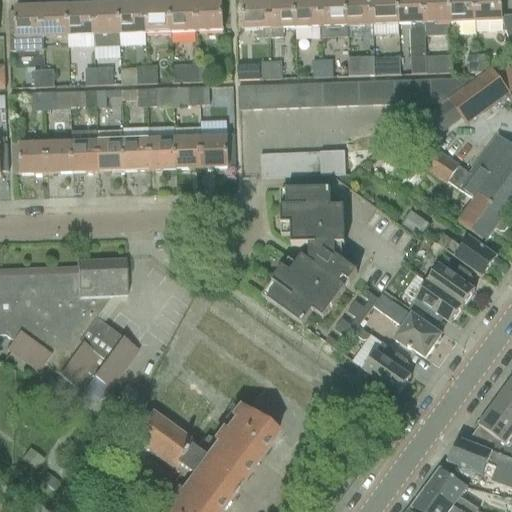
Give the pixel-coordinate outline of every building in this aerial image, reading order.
[(282,31),(295,31),(294,0),(278,0),(279,0),(268,1),(270,40),(283,40),(282,31)] [(320,30),(321,30),(320,0),(294,0),(295,31),(320,30)] [(345,0),(320,0),(321,30),(320,30),(321,41),(347,41),(347,29),(345,0)] [(345,0),(347,29),(373,28),(371,0),(345,0)] [(371,0),(373,28),(398,27),(397,0),(371,0)] [(426,77),(425,60),(425,37),(423,0),(397,0),(398,27),(410,26),(411,33),(409,33),(411,77),(426,77)] [(423,0),(425,37),(450,36),(449,0),(423,0)] [(449,0),(450,36),(476,35),(474,0),(449,0)] [(511,57),(511,56),(511,17),(502,18),(501,0),(474,0),(476,35),(505,34),(511,57)] [(104,7),(93,8),(94,39),(94,50),(119,50),(120,49),(120,38),(119,37),(118,1),(103,1),(104,7)] [(127,1),(118,1),(120,38),(145,37),(144,6),(127,7),(127,1)] [(256,41),(270,40),(268,1),(242,2),(243,32),(256,32),(256,41)] [(93,8),(81,8),(81,3),(66,3),(66,9),(68,40),(94,39),(93,8)] [(222,3),(196,4),(197,35),(223,34),(222,3)] [(196,4),(170,5),(171,36),(197,35),(196,4)] [(170,5),(144,6),(145,37),(171,36),(170,5)] [(66,9),(41,10),(42,41),(68,40),(66,9)] [(15,32),(9,33),(10,54),(43,53),(42,41),(41,10),(14,10),(15,32)] [(468,76),(478,75),(477,58),(467,58),(468,76)] [(488,58),(477,58),(478,75),(486,75),(488,73),(488,58)] [(450,59),(426,60),(426,77),(450,76),(450,59)] [(385,61),(374,62),(375,79),(385,79),(385,61)] [(374,62),(348,62),(349,80),(375,79),(374,62)] [(323,81),(322,63),(312,64),(313,81),(323,81)] [(332,63),(322,63),(323,81),(333,80),(332,63)] [(510,95),(511,93),(511,75),(503,64),(492,72),(510,95)] [(271,65),(261,66),(262,82),(271,82),(271,65)] [(281,65),(271,65),(271,82),(282,81),(281,65)] [(198,68),(172,69),(173,86),(199,85),(198,68)] [(208,68),(198,68),(199,85),(209,85),(208,68)] [(155,69),(146,70),(146,87),(156,87),(155,69)] [(146,87),(146,70),(136,70),(137,88),(146,87)] [(112,71),(95,72),(96,89),(113,88),(112,71)] [(467,129),(510,96),(510,95),(492,72),(491,71),(488,73),(486,75),(478,81),(448,103),(461,120),(467,129)] [(96,89),(95,72),(85,72),(86,89),(96,89)] [(44,91),(43,73),(34,74),(34,91),(44,91)] [(54,73),(43,73),(44,91),(55,90),(54,73)] [(478,81),(443,82),(444,106),(448,103),(478,81)] [(443,82),(431,83),(432,107),(444,106),(443,82)] [(419,83),(407,84),(408,108),(420,107),(419,83)] [(431,83),(419,83),(420,107),(432,107),(431,83)] [(383,84),(371,85),(371,109),(383,109),(383,84)] [(395,84),(383,84),(383,109),(396,108),(395,84)] [(407,84),(395,84),(396,108),(408,108),(407,84)] [(359,85),(346,86),(347,110),(359,110),(359,85)] [(371,85),(359,85),(359,110),(371,109),(371,85)] [(334,86),(322,87),(323,111),(335,111),(334,86)] [(346,86),(334,86),(335,111),(347,110),(346,86)] [(310,87),(298,88),(299,112),(311,111),(310,87)] [(310,87),(311,111),(323,111),(322,87),(310,87)] [(274,88),(262,89),(263,113),(275,113),(274,88)] [(286,88),(274,88),(275,113),(287,112),(286,88)] [(298,88),(286,88),(287,112),(299,112),(298,88)] [(250,89),(238,90),(239,114),(251,114),(250,89)] [(262,89),(250,89),(251,114),(263,113),(262,89)] [(199,91),(189,92),(190,108),(200,108),(199,91)] [(209,91),(199,91),(200,108),(209,107),(209,91)] [(174,92),(147,93),(148,109),(174,109),(174,92)] [(147,93),(138,93),(138,110),(148,109),(147,93)] [(105,94),(96,95),(97,112),(106,111),(105,94)] [(96,95),(85,95),(86,112),(97,112),(96,95)] [(44,96),(35,97),(35,113),(45,113),(44,96)] [(54,96),(44,96),(45,113),(55,113),(54,96)] [(444,106),(403,137),(416,155),(461,120),(448,103),(444,106)] [(123,133),(97,134),(99,176),(125,175),(124,145),(123,133)] [(72,135),(72,146),(73,177),(99,176),(97,134),(72,135)] [(430,148),(417,166),(473,204),(457,224),(485,246),(496,231),(499,234),(504,234),(509,227),(507,222),(504,220),(511,209),(511,148),(504,142),(497,137),(468,174),(430,148)] [(227,141),(201,142),(202,172),(228,172),(227,141)] [(201,142),(175,143),(176,173),(202,172),(201,142)] [(175,143),(149,144),(150,174),(176,173),(175,143)] [(149,144),(124,145),(125,175),(150,174),(149,144)] [(60,147),(46,148),(47,178),(73,177),(72,146),(60,147)] [(47,178),(46,148),(20,148),(21,179),(47,178)] [(333,179),(332,155),(320,156),(321,179),(333,179)] [(345,179),(344,155),(332,155),(333,179),(345,179)] [(285,180),(297,180),(296,156),(284,157),(285,180)] [(297,180),(309,180),(308,156),(296,156),(297,180)] [(309,180),(321,179),(320,156),(308,156),(309,180)] [(273,181),(272,157),(260,158),(260,181),(273,181)] [(285,180),(284,157),(272,157),(273,181),(285,180)] [(288,262),(262,300),(302,329),(312,314),(323,322),(357,275),(341,264),(341,247),(344,247),(343,210),(330,210),(330,193),(280,194),(281,240),(290,239),(291,249),(308,248),(309,265),(302,260),(296,268),(288,262)] [(410,214),(401,227),(419,239),(428,227),(410,214)] [(444,237),(437,247),(483,279),(496,260),(468,239),(467,241),(468,241),(461,250),(444,237)] [(445,259),(427,285),(462,310),(473,294),(464,287),(471,277),(445,259)] [(0,339),(5,339),(13,345),(7,353),(39,376),(45,368),(76,391),(87,376),(110,393),(139,354),(95,322),(110,302),(127,302),(125,264),(77,265),(77,271),(0,274),(0,339)] [(427,285),(408,312),(434,330),(440,320),(450,327),(462,310),(427,285)] [(338,355),(339,355),(340,354),(345,346),(372,309),(403,331),(395,343),(410,354),(412,352),(425,361),(440,339),(381,297),(378,302),(364,292),(360,297),(368,304),(363,311),(354,304),(346,315),(355,321),(350,328),(341,322),(333,332),(342,339),(337,346),(328,339),(324,345),(338,355)] [(357,329),(352,336),(362,343),(366,343),(370,338),(357,329)] [(351,365),(362,373),(381,346),(370,338),(366,343),(351,365)] [(381,346),(362,373),(398,397),(410,380),(400,373),(407,364),(381,346)] [(511,398),(504,392),(491,410),(511,425),(511,398)] [(122,407),(114,422),(123,427),(131,412),(122,407)] [(479,429),(467,446),(502,459),(509,462),(511,457),(511,439),(511,438),(511,425),(491,410),(478,429),(479,429)] [(163,511),(162,511),(161,511),(221,511),(275,439),(235,411),(228,421),(231,423),(223,434),(220,432),(212,444),(206,439),(198,450),(150,416),(131,443),(178,477),(169,490),(175,494),(166,506),(170,509),(167,511),(163,511)] [(462,444),(446,466),(482,480),(487,468),(507,476),(511,463),(509,462),(502,459),(467,446),(462,444)] [(440,473),(426,493),(456,511),(477,511),(460,500),(467,490),(457,484),(440,473)] [(45,475),(39,483),(51,493),(57,485),(45,475)] [(415,507),(412,511),(456,511),(426,493),(415,507)]
